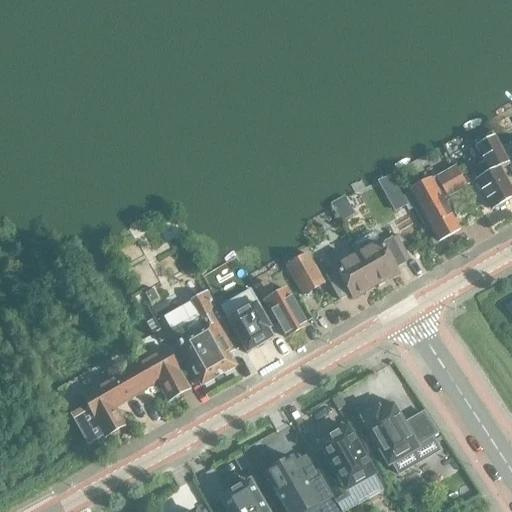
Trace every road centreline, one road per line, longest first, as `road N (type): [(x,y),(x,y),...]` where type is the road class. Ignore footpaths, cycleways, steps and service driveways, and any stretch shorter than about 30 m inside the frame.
road 1 (tertiary): [(57,511),(405,309)]
road 2 (residential): [(405,309),(511,472)]
road 3 (tertiary): [(405,309),(511,252)]
